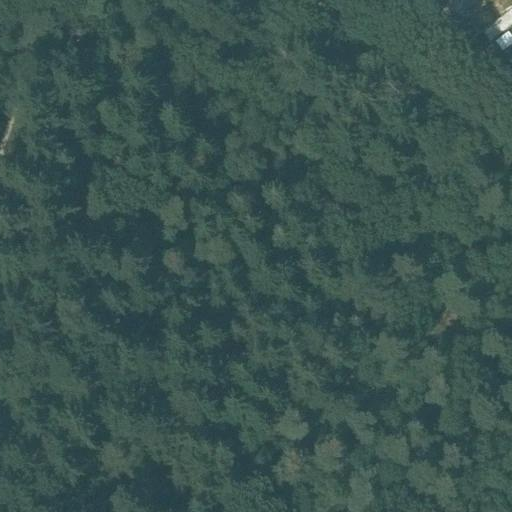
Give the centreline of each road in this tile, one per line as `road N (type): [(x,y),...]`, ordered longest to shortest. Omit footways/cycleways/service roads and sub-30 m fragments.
road 1 (track): [(281,511),(464,110)]
road 2 (track): [(322,0),(511,146)]
road 3 (track): [(51,0),(0,156)]
